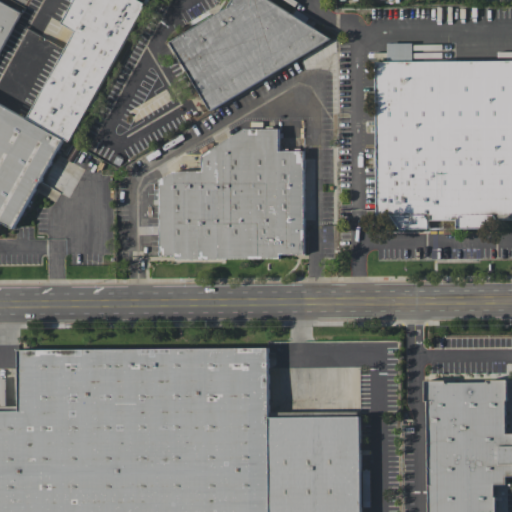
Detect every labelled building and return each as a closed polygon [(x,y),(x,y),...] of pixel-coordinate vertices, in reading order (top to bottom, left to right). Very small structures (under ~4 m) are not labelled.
[(138,0),(146,4),(79,127),(84,130),(80,137),(75,133),(70,142),(64,139),(18,114),(27,99),(36,104),(41,95),(33,90),(47,65),(55,69),(60,59),(52,55),(56,47),(65,52),(76,32),(62,24),(75,0),(138,0)] [(241,0),(168,45),(211,110),(330,39),(267,0),(241,0)] [(0,3),(0,52),(20,15),(0,3)] [(387,58),(412,58),(412,43),(387,43),(387,58)] [(511,60),(376,62),(377,215),(390,215),(400,229),(428,228),(429,220),(456,220),(456,228),(486,228),(494,215),(496,220),(511,219),(511,60)] [(0,103),(0,221),(13,228),(64,139),(18,114),(0,103)] [(277,128),(245,128),(203,153),(203,170),(175,170),(160,178),(160,255),(175,255),(177,258),(279,258),(279,254),(303,254),(303,150),(277,150),(277,128)] [(19,349),(19,406),(0,406),(0,511),(360,511),(360,416),(269,417),(268,347),(19,349)] [(426,379),(426,511),(498,511),(498,485),(511,485),(511,432),(505,432),(505,379),(426,379)]
